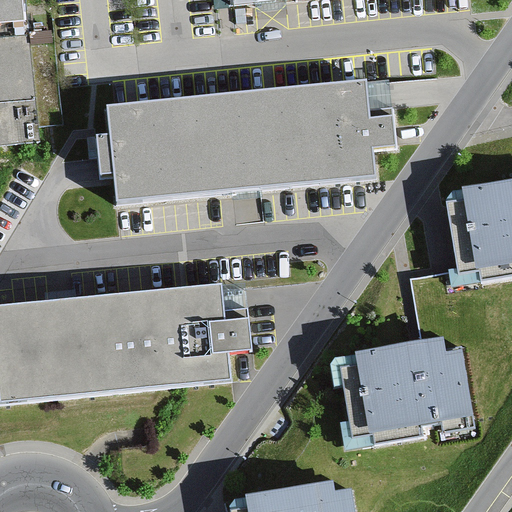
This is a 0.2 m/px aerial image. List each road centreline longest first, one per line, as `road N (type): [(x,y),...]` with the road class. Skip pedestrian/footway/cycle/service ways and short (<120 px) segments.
road 1 (residential): [(169,511),(192,492),(511,41)]
road 2 (unknown): [(423,196),(453,231),(463,258),(477,367)]
